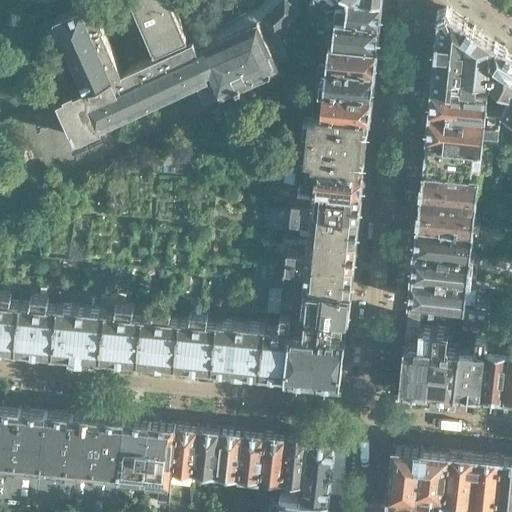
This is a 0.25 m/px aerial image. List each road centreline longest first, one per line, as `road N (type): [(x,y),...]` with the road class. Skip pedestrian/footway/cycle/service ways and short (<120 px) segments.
road 1 (residential): [(407,0),(368,410)]
road 2 (residential): [(0,368),(368,410)]
road 3 (residential): [(368,410),(511,429)]
